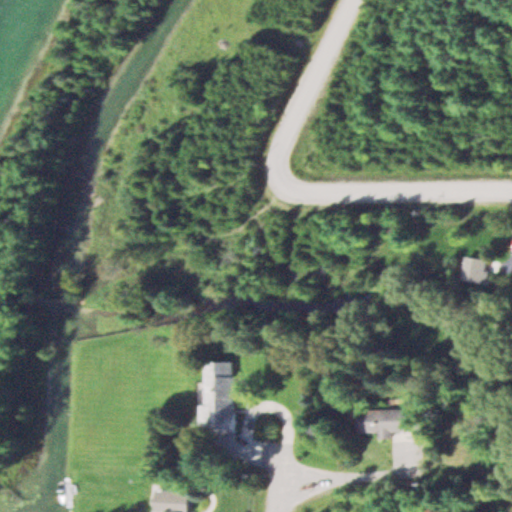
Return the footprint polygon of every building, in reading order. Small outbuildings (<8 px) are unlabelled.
[(464,278),(488,282),(492,258),(468,254),(464,278)] [(203,403),(202,426),(238,427),(241,362),(217,360),(215,403),(203,403)] [(380,433),(421,434),(421,406),(361,406),(361,430),(380,430),(380,433)] [(64,483),(64,506),(75,506),(75,483),(64,483)] [(190,511),(191,489),(158,489),(158,511),(190,511)]
